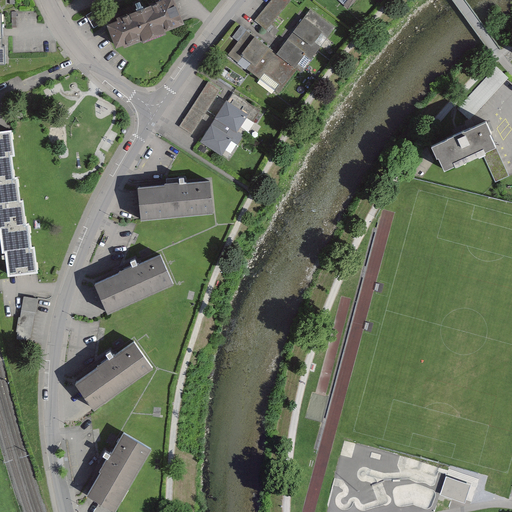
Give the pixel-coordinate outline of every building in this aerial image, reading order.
[(290,0),(271,0),(255,21),(267,30),(290,0)] [(137,15),(106,28),(116,53),(143,43),(144,46),(165,38),(164,34),(183,27),(173,1),(144,13),(141,4),(134,7),(137,15)] [(109,21),(102,9),(88,17),(96,29),(109,21)] [(294,32),(317,50),(334,28),(311,10),(294,32)] [(250,72),(269,48),(241,27),(234,36),(239,41),(228,55),(250,72)] [(301,72),(317,50),(294,32),(277,54),(297,69),(301,72)] [(277,54),(269,48),(250,72),(279,93),(297,69),(277,54)] [(509,78),(496,67),(456,110),(469,122),(509,78)] [(221,90),(208,81),(184,117),(179,125),(192,133),(221,90)] [(217,118),(243,134),(246,130),(247,131),(260,110),(233,93),(217,118)] [(228,158),(243,134),(217,118),(202,142),(228,158)] [(486,122),(433,145),(446,176),(485,160),(495,183),(510,176),(486,122)] [(0,179),(14,177),(11,154),(14,154),(11,131),(0,132),(0,179)] [(0,227),(26,224),(23,201),(20,201),(17,177),(14,177),(0,179),(0,227)] [(210,184),(140,189),(144,222),(214,217),(210,184)] [(29,223),(26,224),(0,227),(0,228),(3,251),(6,251),(9,274),(38,271),(34,246),(32,247),(29,223)] [(161,257),(95,285),(111,320),(175,288),(161,257)] [(41,300),(25,297),(18,340),(34,343),(41,300)] [(135,344),(76,385),(96,413),(155,371),(135,344)] [(122,511),(155,450),(123,434),(89,498),(115,511),(122,511)] [(471,482),(446,475),(440,494),(465,501),(471,482)]
